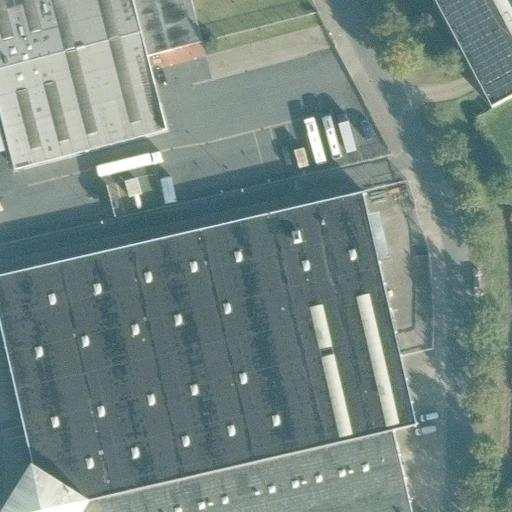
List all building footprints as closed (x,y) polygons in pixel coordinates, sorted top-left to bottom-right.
[(0,0),(0,109),(14,165),(167,128),(149,54),(201,42),(190,0),(0,0)] [(511,0),(439,0),(480,78),(493,103),(511,93),(511,0)] [(114,219),(173,204),(164,168),(105,182),(114,219)] [(84,511),(90,504),(395,432),(418,428),(364,198),(0,282),(0,330),(31,465),(0,511),(84,511)] [(412,511),(395,432),(90,504),(84,511),(412,511)]
